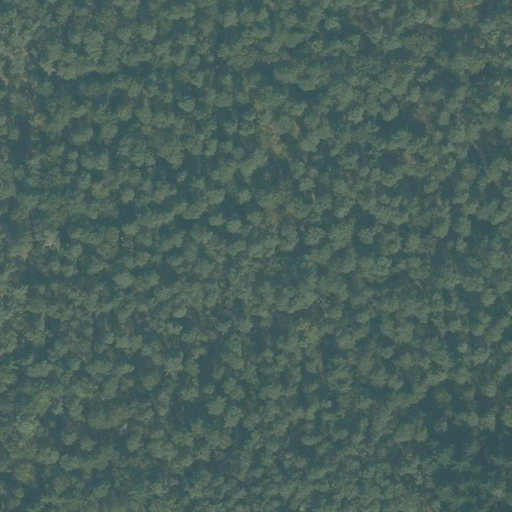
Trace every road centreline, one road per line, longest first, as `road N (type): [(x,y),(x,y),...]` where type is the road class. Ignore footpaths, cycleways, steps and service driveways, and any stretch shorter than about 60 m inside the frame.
road 1 (track): [(0,488),(511,395)]
road 2 (track): [(14,446),(42,144)]
road 3 (track): [(278,65),(511,54)]
road 4 (track): [(53,85),(278,65)]
road 5 (track): [(0,142),(42,144),(71,0)]
